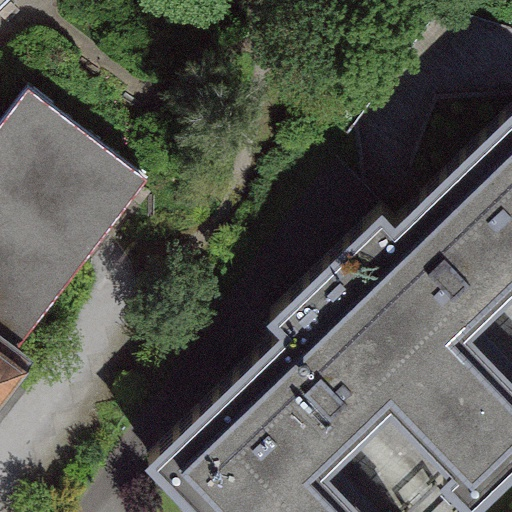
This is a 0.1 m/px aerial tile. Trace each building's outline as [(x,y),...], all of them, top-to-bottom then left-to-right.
[(0,0),(0,16),(16,0),(0,0)] [(0,404),(19,381),(7,372),(139,203),(15,107),(0,126),(0,404)] [(511,116),(386,239),(371,224),(355,241),(465,354),(511,307),(511,116)] [(511,402),(465,354),(355,241),(275,320),(382,434),(439,494),(431,502),(440,511),(489,511),(511,490),(511,402)] [(342,511),(323,491),(382,434),(275,320),(257,336),(271,350),(135,481),(161,511),(342,511)]
